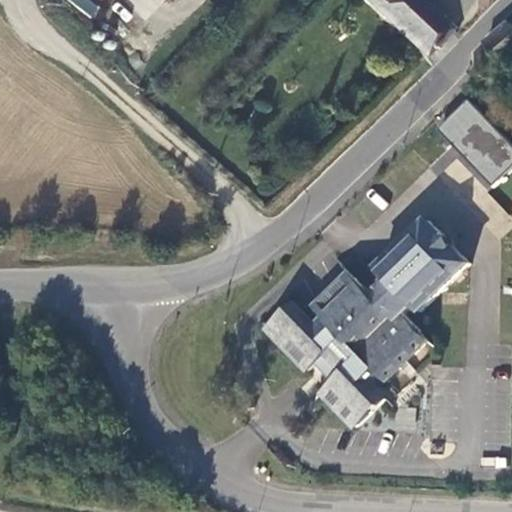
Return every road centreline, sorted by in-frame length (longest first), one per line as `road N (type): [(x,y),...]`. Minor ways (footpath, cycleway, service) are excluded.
road 1 (unclassified): [(10,0),(234,199),(269,244)]
road 2 (tertiary): [(339,511),(247,498),(213,481),(162,437),(133,383),(122,288)]
road 3 (tertiary): [(511,7),(269,244)]
road 4 (tertiary): [(269,244),(188,286),(122,288)]
